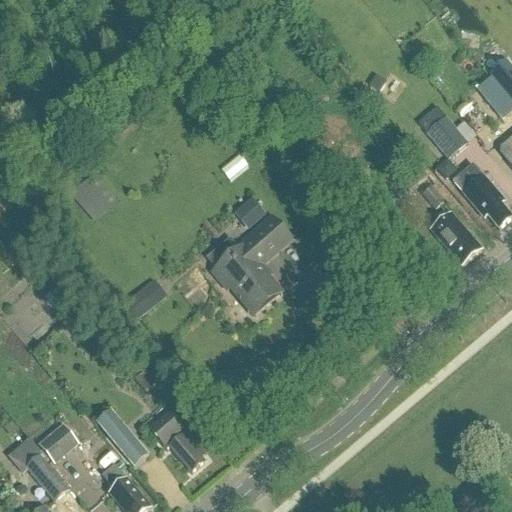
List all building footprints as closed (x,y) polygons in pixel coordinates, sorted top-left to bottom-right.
[(511,68),(508,64),(493,77),(511,99),(511,68)] [(511,120),(511,110),(501,98),(487,109),(502,128),(511,120)] [(444,124),(435,112),(416,128),(426,140),(425,140),(446,167),(467,150),(445,123),(444,124)] [(511,143),(511,145),(500,156),(509,167),(508,167),(511,172),(511,143)] [(419,168),(400,184),(409,194),(411,192),(418,201),(421,199),(433,191),(436,188),(419,168)] [(482,215),(499,235),(511,224),(511,222),(501,210),(505,206),(473,169),(453,186),(463,199),(479,218),(482,215)] [(117,207),(93,179),(69,199),(93,227),(117,207)] [(433,191),(421,199),(434,214),(445,205),(433,191)] [(252,230),(264,219),(250,203),(238,214),(252,230)] [(433,235),(462,270),(480,255),(450,220),(433,235)] [(247,242),(251,246),(213,278),(229,296),(231,293),(254,321),(281,298),(268,283),(256,270),(287,244),(269,223),(247,242)] [(19,297),(36,293),(33,282),(16,285),(19,297)] [(123,309),(135,325),(150,313),(138,297),(123,309)] [(134,384),(144,396),(158,384),(147,372),(134,384)] [(135,472),(148,461),(111,416),(97,428),(135,472)] [(167,455),(170,453),(188,438),(170,417),(149,434),(167,455)] [(64,430),(39,451),(53,468),(78,447),(64,430)] [(188,438),(170,453),(192,478),(205,468),(201,463),(206,459),(188,438)] [(72,497),(43,462),(29,474),(58,509),(72,497)] [(121,508),(123,511),(147,511),(139,502),(142,500),(116,470),(104,481),(115,494),(110,499),(119,508),(121,508)]
